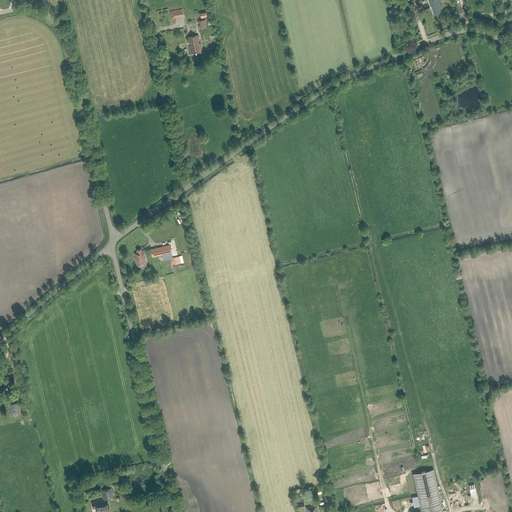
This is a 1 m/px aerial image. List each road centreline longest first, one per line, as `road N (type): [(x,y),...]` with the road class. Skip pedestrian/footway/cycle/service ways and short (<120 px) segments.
road 1 (unclassified): [(112,243),(351,75),(445,33),(471,29),(502,41)]
road 2 (unclassified): [(112,243),(64,37),(37,12),(0,12)]
road 3 (unclassified): [(174,511),(112,243)]
road 4 (unclassified): [(0,336),(112,243)]
